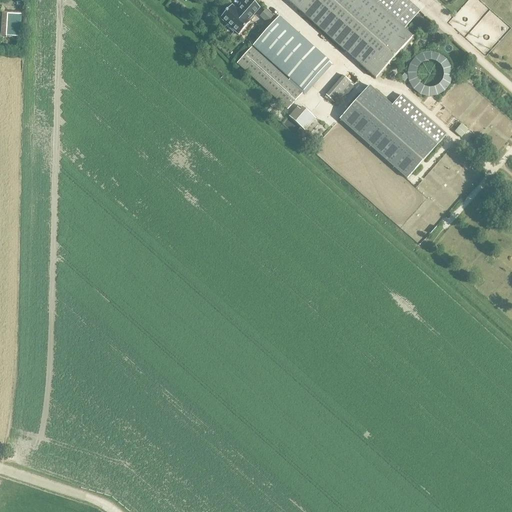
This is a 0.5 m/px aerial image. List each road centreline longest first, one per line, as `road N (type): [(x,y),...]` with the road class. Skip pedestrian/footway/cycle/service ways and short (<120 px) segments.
road 1 (track): [(442,226),(425,250),(511,328)]
road 2 (track): [(411,0),(511,88)]
road 3 (track): [(0,468),(115,511)]
